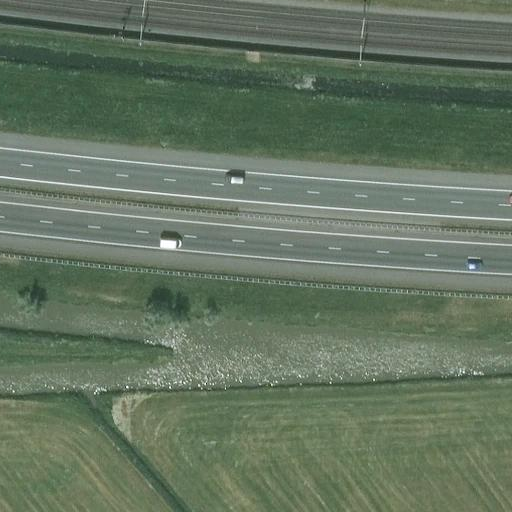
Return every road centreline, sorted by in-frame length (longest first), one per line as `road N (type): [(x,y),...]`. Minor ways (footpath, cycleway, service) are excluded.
road 1 (motorway): [(0,214),(255,244),(511,258)]
road 2 (motorway): [(511,205),(269,190),(0,160)]
